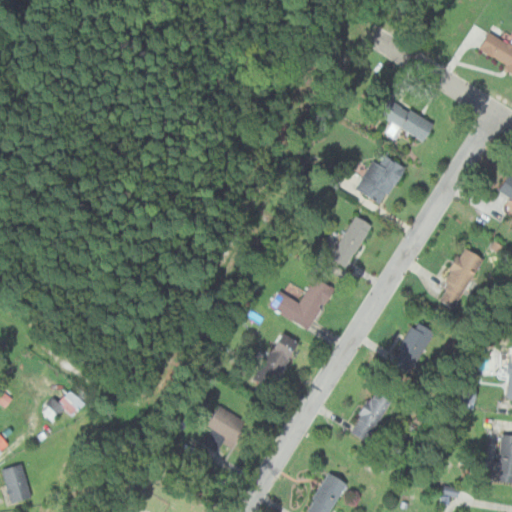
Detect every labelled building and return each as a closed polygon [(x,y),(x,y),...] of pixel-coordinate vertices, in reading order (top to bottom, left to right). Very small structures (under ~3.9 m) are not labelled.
[(510,61),(507,70),(511,71),(511,43),(490,35),(483,51),(510,61)] [(437,123),(398,101),(387,119),(392,121),(386,131),(395,137),(402,125),(428,140),(437,123)] [(374,158),(358,188),(386,204),(407,165),(387,154),(382,163),(374,158)] [(511,174),(508,172),(497,192),(511,200),(511,174)] [(351,266),(373,223),(356,214),(334,257),(351,266)] [(435,296),(453,307),(483,257),(465,246),(435,296)] [(312,330),(336,287),(315,276),(301,301),(279,289),(270,307),(312,330)] [(435,332),(416,319),(390,359),(409,371),(435,332)] [(258,378),(276,388),(301,340),(283,331),(258,378)] [(73,415),(85,402),(71,389),(59,401),(55,397),(43,410),(54,420),(65,408),(73,415)] [(390,398),(372,389),(351,431),(368,440),(390,398)] [(247,421),(220,404),(207,424),(213,428),(205,443),(217,450),(223,441),(232,446),(247,421)] [(511,433),(501,432),(496,479),(511,480),(511,433)] [(4,468),(14,502),(34,497),(24,462),(4,468)] [(332,511),(346,479),(327,471),(309,511),(332,511)]
